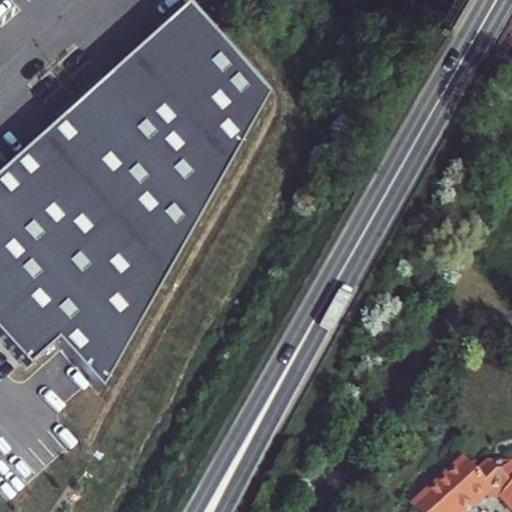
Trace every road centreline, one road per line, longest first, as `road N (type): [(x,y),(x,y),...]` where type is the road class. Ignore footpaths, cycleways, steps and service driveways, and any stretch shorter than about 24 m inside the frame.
road 1 (primary): [(317,312),(493,0)]
road 2 (residential): [(304,511),(432,344),(474,332),(511,342)]
road 3 (primary): [(317,312),(193,511)]
road 4 (primary): [(220,511),(317,312)]
